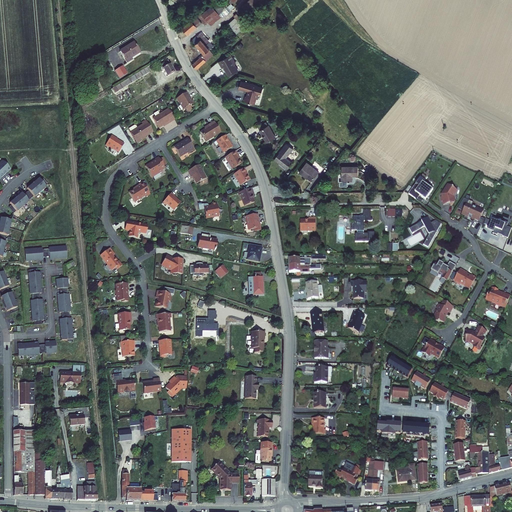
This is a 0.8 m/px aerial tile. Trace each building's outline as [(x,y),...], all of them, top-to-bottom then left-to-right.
[(217,0),(212,5),(219,13),(233,2),(230,0),(217,0)] [(235,17),(240,22),(265,0),(269,0),(271,1),(272,0),(249,0),(245,4),(249,8),(243,13),(240,10),(237,13),(239,14),(235,17)] [(208,19),(211,23),(221,15),(219,13),(212,5),(203,13),(208,19)] [(184,29),(190,35),(208,19),(203,13),(184,29)] [(230,22),(238,31),(243,26),(240,22),(235,17),(230,22)] [(193,64),(196,69),(219,50),(215,45),(219,42),(207,28),(193,40),(205,53),(193,64)] [(135,40),(121,48),(128,59),(133,56),(132,54),(141,49),(135,40)] [(233,55),(221,62),(224,69),(227,67),(229,71),(229,72),(231,76),(240,71),(240,69),(238,64),(238,63),(233,55)] [(169,59),(162,64),(168,75),(176,70),(169,59)] [(150,67),(119,86),(122,90),(152,72),(150,67)] [(245,100),(255,103),(257,98),(258,98),(260,93),(262,93),(264,87),(259,86),(259,85),(246,81),(242,80),(240,87),(249,90),(248,95),(247,95),(245,100)] [(193,111),(190,106),(195,104),(193,100),(193,101),(190,100),(190,99),(191,98),(187,92),(181,95),(182,96),(177,99),(179,102),(184,110),(185,109),(188,114),(193,111)] [(168,125),(175,120),(169,110),(153,119),(159,129),(168,123),(168,125)] [(142,141),(141,139),(153,132),(147,121),(142,124),(143,125),(130,133),(137,144),(142,141)] [(209,128),(201,133),(207,142),(222,133),(215,122),(208,127),(209,128)] [(266,124),(260,128),(262,131),(261,132),(269,144),(277,139),(270,127),(268,127),(266,124)] [(112,147),(119,152),(124,144),(117,139),(118,138),(112,134),(106,144),(112,148),(112,147)] [(234,148),(227,136),(215,143),(217,147),(219,145),(225,154),(234,148)] [(188,150),(189,151),(195,147),(188,137),(183,140),(175,145),(180,155),(188,150)] [(289,142),(275,159),(288,168),(294,161),(287,156),(295,146),(289,142)] [(236,151),(225,158),(232,169),(241,164),(236,156),(238,155),(236,151)] [(152,177),(163,171),(162,169),(165,167),(164,165),(160,159),(159,157),(155,159),(156,160),(146,166),(152,177)] [(308,160),(300,170),(306,174),(308,172),(313,177),(320,169),(308,160)] [(11,169),(4,161),(0,164),(0,170),(5,176),(8,174),(7,173),(11,169)] [(196,184),(206,179),(199,165),(188,171),(191,178),(193,177),(196,184)] [(358,166),(343,166),(343,186),(349,186),(349,180),(353,180),(353,174),(359,174),(358,166)] [(244,167),(234,174),(241,184),(249,179),(246,173),(247,172),(244,167)] [(39,178),(28,188),(29,190),(34,195),(35,196),(47,186),(46,185),(41,180),(39,178)] [(433,188),(423,181),(419,187),(415,185),(409,194),(416,200),(419,196),(425,199),(433,188)] [(146,196),(150,194),(143,182),(139,184),(139,185),(136,187),(128,192),(134,201),(145,195),(146,196)] [(460,190),(451,184),(445,194),(445,196),(444,197),(446,205),(453,203),(453,205),(455,205),(458,200),(457,195),(456,195),(460,190)] [(253,187),(241,191),(246,206),(256,202),(253,195),(255,194),(253,187)] [(22,192),(11,203),(12,204),(17,210),(18,211),(30,201),(29,200),(24,194),(22,192)] [(174,210),(180,203),(173,196),(174,196),(171,193),(163,202),(166,205),(167,204),(174,210)] [(476,221),(480,223),(483,217),(486,211),(478,207),(478,209),(475,207),(474,205),(476,202),(471,200),(470,203),(469,203),(464,213),(471,216),(474,217),(474,218),(477,219),(476,221)] [(205,219),(218,215),(215,202),(210,204),(210,206),(207,206),(202,207),(205,219)] [(363,219),(354,219),(354,225),(351,225),(351,232),(355,231),(355,235),(354,235),(354,243),(371,243),(371,235),(365,235),(364,224),(370,224),(373,221),(370,218),(370,212),(363,212),(363,219)] [(259,215),(246,217),(247,224),(249,224),(250,230),(254,230),(255,233),(262,231),(259,215)] [(308,217),(299,218),(300,229),(316,228),(315,215),(308,215),(308,217)] [(9,235),(13,220),(11,219),(4,218),(2,217),(0,224),(0,232),(0,233),(8,235),(9,235)] [(431,225),(428,219),(408,229),(412,235),(422,229),(428,236),(422,246),(428,249),(441,224),(435,221),(431,225)] [(503,220),(502,223),(493,219),(489,228),(495,231),(494,233),(509,239),(511,230),(511,228),(508,226),(509,223),(503,220)] [(139,224),(125,222),(124,230),(129,231),(128,237),(136,238),(136,234),(138,235),(141,233),(145,233),(147,226),(143,225),(143,224),(139,224)] [(179,225),(178,232),(193,235),(194,227),(179,225)] [(201,237),(199,248),(217,251),(219,240),(212,239),(204,238),(201,237)] [(262,247),(249,244),(246,260),(259,263),(262,247)] [(51,255),(51,258),(69,256),(68,245),(50,247),(50,248),(51,255)] [(26,249),(27,260),(45,259),(44,256),(44,249),(44,248),(26,249)] [(114,255),(109,249),(100,256),(112,271),(116,267),(118,269),(122,266),(119,261),(117,262),(113,256),(114,255)] [(184,274),(184,263),(177,263),(176,260),(173,259),(166,256),(162,266),(167,268),(168,269),(173,271),(173,274),(174,276),(177,276),(179,274),(184,274)] [(197,265),(191,265),(191,274),(193,274),(193,275),(195,275),(196,276),(197,276),(198,276),(199,276),(200,276),(202,276),(203,275),(204,275),(204,273),(208,273),(208,265),(203,265),(203,264),(202,263),(200,263),(199,263),(198,263),(197,264),(197,265)] [(450,282),(459,266),(456,264),(453,269),(452,269),(452,270),(449,268),(450,266),(445,264),(444,267),(438,264),(434,271),(441,275),(441,274),(446,276),(444,279),(450,282)] [(222,266),(215,270),(220,278),(227,273),(222,266)] [(473,289),(479,278),(475,276),(473,276),(469,274),(470,273),(463,269),(457,281),(459,282),(460,284),(462,285),(463,284),(468,287),(469,287),(473,289)] [(43,276),(42,271),(39,272),(32,272),(31,273),(32,293),(34,293),(41,292),(44,292),(44,288),(43,288),(42,276),(43,276)] [(11,286),(5,272),(4,272),(0,273),(0,288),(1,290),(3,289),(9,287),(11,286)] [(58,278),(59,287),(62,287),(69,286),(70,286),(69,277),(58,278)] [(263,277),(251,278),(252,282),(248,282),(249,296),(264,295),(263,277)] [(315,278),(306,280),(308,296),(318,294),(315,278)] [(367,281),(356,280),(356,299),(367,298),(367,281)] [(128,282),(117,283),(117,289),(116,289),(117,294),(117,295),(118,300),(124,299),(125,300),(128,300),(129,299),(129,292),(128,292),(127,288),(129,288),(128,282)] [(509,307),(511,298),(511,294),(506,292),(505,294),(501,293),(501,291),(501,290),(500,290),(500,289),(495,288),(494,292),(493,292),(491,293),(489,298),(493,300),(494,302),(498,304),(499,304),(499,305),(502,306),(504,305),(504,304),(506,305),(506,306),(509,307)] [(172,291),(159,289),(157,296),(159,296),(159,299),(158,299),(157,305),(163,306),(163,305),(167,306),(168,305),(170,299),(171,299),(172,294),(171,294),(172,291)] [(19,307),(14,292),(11,293),(5,296),(3,297),(9,311),(12,310),(19,307)] [(60,294),(62,311),(65,311),(72,310),(71,293),(70,293),(62,293),(60,294)] [(45,303),(45,299),(42,299),(34,300),(33,300),(35,321),(36,320),(44,320),(47,319),(47,315),(46,315),(44,303),(45,303)] [(453,314),(457,307),(446,302),(444,306),(442,305),(440,308),(441,310),(438,314),(438,317),(437,322),(446,324),(447,318),(449,317),(451,313),(453,314)] [(321,310),(311,312),(314,330),(324,328),(321,310)] [(132,319),(132,311),(119,312),(120,329),(131,328),(130,319),(132,319)] [(172,312),(157,313),(157,318),(159,317),(160,330),(171,330),(170,317),(172,317),(172,312)] [(216,312),(208,312),(208,318),(196,318),(195,337),(202,337),(202,331),(218,331),(218,324),(213,324),(213,320),(216,320),(216,312)] [(367,316),(356,312),(349,328),(360,332),(367,316)] [(64,334),(64,338),(76,337),(74,317),(73,317),(66,317),(62,318),(63,322),(64,322),(65,334),(64,334)] [(489,331),(482,327),(478,333),(475,333),(475,332),(474,331),(468,331),(468,339),(469,339),(468,342),(474,343),(475,344),(478,346),(477,348),(481,350),(482,349),(488,339),(485,338),(487,334),(489,331)] [(266,344),(264,343),(264,338),(267,338),(267,331),(253,331),(253,335),(252,336),(252,339),(253,340),(253,347),(256,347),(256,352),(262,352),(262,351),(266,351),(266,344)] [(135,347),(135,339),(121,340),(122,348),(122,347),(123,355),(135,355),(134,350),(134,349),(134,347),(135,347)] [(170,339),(159,339),(160,346),(160,350),(160,356),(166,355),(166,354),(172,353),(171,349),(172,349),(172,348),(171,342),(170,342),(170,339)] [(436,342),(431,339),(427,347),(426,347),(423,352),(429,356),(430,355),(431,354),(440,358),(446,348),(439,344),(439,345),(436,344),(437,343),(437,342),(436,342)] [(60,351),(59,340),(53,341),(52,340),(48,340),(49,343),(49,351),(49,352),(60,351)] [(317,340),(317,357),(330,358),(330,353),(331,353),(331,348),(330,348),(330,341),(317,340)] [(42,344),(42,341),(38,341),(38,342),(25,343),(25,342),(21,343),(22,355),(43,353),(43,351),(42,344)] [(412,370),(392,357),(386,365),(390,367),(388,371),(400,379),(402,376),(406,378),(412,370)] [(315,376),(315,383),(327,383),(328,378),(331,378),(331,374),(332,372),(332,368),(318,368),(317,376),(315,376)] [(129,390),(135,389),(134,379),(126,380),(125,381),(124,381),(124,379),(123,379),(121,372),(113,373),(114,382),(116,381),(117,388),(120,388),(120,390),(124,390),(125,391),(126,391),(127,391),(128,390),(129,390)] [(429,381),(416,372),(410,381),(414,384),(413,385),(418,389),(419,387),(423,390),(429,381)] [(246,374),(245,397),(254,397),(255,388),(257,388),(257,382),(255,381),(255,374),(246,374)] [(181,388),(186,388),(187,376),(177,376),(175,377),(174,376),(169,381),(170,382),(165,387),(168,390),(167,391),(171,396),(175,392),(181,388)] [(160,391),(159,378),(153,379),(153,382),(149,382),(149,381),(142,382),(144,393),(160,391)] [(447,391),(433,383),(428,392),(433,395),(432,396),(438,399),(438,398),(443,400),(447,391)] [(34,384),(19,384),(19,407),(34,407),(34,384)] [(470,400),(453,393),(449,402),(465,409),(470,400)] [(314,400),(314,409),(325,409),(326,394),(317,394),(317,400),(314,400)] [(155,416),(145,417),(146,425),(145,425),(145,430),(156,429),(155,416)] [(312,419),(312,426),(314,426),(313,434),(325,434),(325,429),(323,429),(323,420),(312,419)] [(259,426),(259,436),(269,437),(269,427),(273,427),(273,420),(270,420),(260,420),(260,426),(259,426)] [(401,423),(386,422),(386,423),(377,423),(376,432),(381,432),(381,437),(395,439),(395,433),(400,434),(401,423)] [(455,439),(465,439),(465,422),(455,422),(455,439)] [(429,425),(403,423),(402,433),(406,434),(406,439),(424,440),(425,435),(428,436),(429,425)] [(191,427),(172,427),(172,459),(182,459),(182,473),(180,473),(181,483),(178,483),(178,486),(173,486),(173,500),(186,499),(186,480),(187,480),(187,459),(191,459),(191,427)] [(131,429),(120,430),(121,439),(131,438),(131,429)] [(26,430),(15,430),(15,450),(26,450),(26,430)] [(37,430),(26,430),(26,450),(37,451),(37,430)] [(511,446),(511,439),(507,440),(507,443),(500,444),(501,451),(508,451),(508,447),(511,446)] [(418,460),(428,459),(427,442),(417,443),(418,460)] [(463,444),(453,445),(456,462),(465,461),(463,444)] [(489,448),(478,449),(478,454),(478,469),(471,470),(471,479),(475,478),(475,476),(489,474),(489,453),(489,448)] [(272,454),(272,449),(260,449),(260,461),(271,461),(271,454),(272,454)] [(15,494),(24,494),(24,482),(21,482),(21,475),(19,475),(19,471),(24,471),(30,471),(30,493),(37,493),(37,451),(26,450),(15,450),(15,494)] [(44,451),(37,451),(37,493),(46,493),(46,498),(52,499),(52,489),(52,471),(47,471),(47,460),(44,460),(44,451)] [(491,453),(489,453),(489,474),(489,475),(501,472),(499,466),(494,468),(494,456),(492,456),(491,453)] [(75,454),(68,455),(71,474),(72,480),(77,479),(75,467),(78,466),(77,459),(76,459),(75,454)] [(212,466),(210,468),(219,478),(219,490),(230,490),(230,483),(238,483),(238,473),(229,473),(218,461),(215,464),(214,462),(211,465),(212,466)] [(374,463),(373,470),(377,471),(381,471),(381,462),(374,461),(374,463)] [(374,463),(369,463),(367,480),(365,480),(364,491),(371,491),(373,470),(374,463)] [(464,475),(458,476),(459,482),(471,479),(469,473),(469,463),(463,464),(464,475)] [(348,480),(354,483),(357,476),(355,475),(357,473),(359,474),(362,469),(353,464),(350,469),(344,466),(343,467),(340,468),(337,466),(334,472),(339,475),(340,474),(346,477),(346,476),(349,478),(348,480)] [(409,469),(396,471),(398,482),(415,479),(413,464),(409,465),(409,469)] [(427,473),(427,464),(417,465),(418,483),(427,482),(427,473)] [(123,469),(124,495),(129,495),(129,499),(143,499),(142,488),(142,486),(131,486),(130,469),(123,469)] [(246,469),(243,469),(244,496),(252,496),(251,480),(249,480),(249,475),(248,475),(248,471),(246,471),(246,469)] [(322,472),(307,471),(307,484),(316,484),(316,487),(321,487),(322,472)] [(62,489),(66,489),(66,499),(74,499),(74,489),(72,480),(71,474),(62,476),(62,484),(62,489)] [(275,479),(263,479),(263,497),(275,497),(275,479)] [(78,486),(78,499),(96,500),(97,484),(95,484),(95,480),(87,480),(87,486),(78,486)] [(496,488),(498,498),(511,495),(511,497),(511,486),(511,484),(496,488)] [(152,488),(142,488),(143,499),(159,499),(159,492),(152,492),(152,488)] [(468,508),(468,511),(474,511),(474,508),(484,508),(484,511),(487,511),(487,498),(465,498),(465,508),(468,508)]
